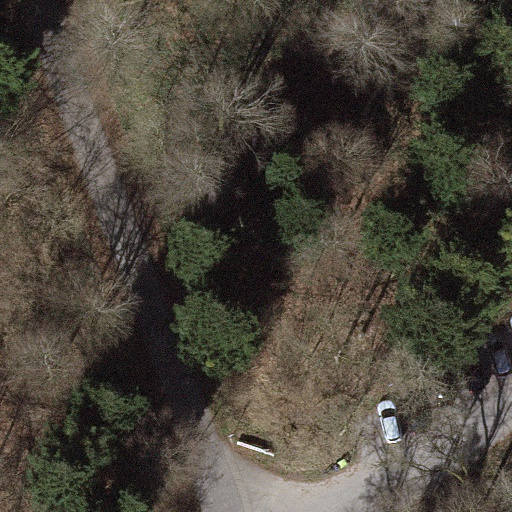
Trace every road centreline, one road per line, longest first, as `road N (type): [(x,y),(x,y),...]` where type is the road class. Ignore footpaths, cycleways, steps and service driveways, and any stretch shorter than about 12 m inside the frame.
road 1 (unclassified): [(223,511),(39,0)]
road 2 (unclassified): [(511,413),(396,500),(365,511)]
